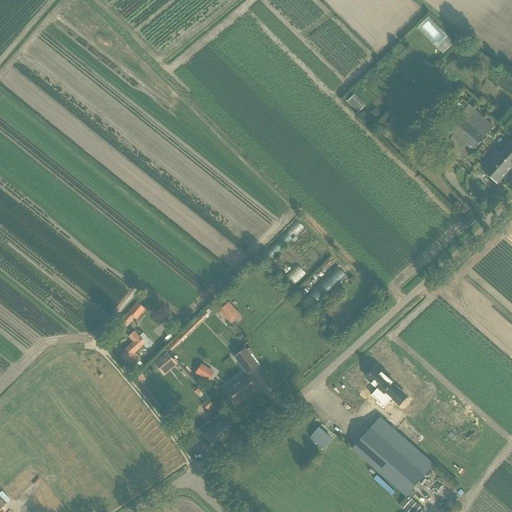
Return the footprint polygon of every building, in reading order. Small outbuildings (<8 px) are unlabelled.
[(430,18),(426,24),(441,36),(446,30),(430,18)] [(411,39),(436,63),(442,56),(417,32),(411,39)] [(444,39),(451,43),(455,37),(447,32),(444,39)] [(358,96),(350,104),(361,114),(369,106),(358,96)] [(493,127),(486,120),(469,106),(439,140),(455,155),(462,161),(493,127)] [(381,125),(373,131),(379,138),(386,132),(381,125)] [(511,167),(511,144),(510,143),(499,155),(495,152),(481,168),(498,184),(511,167)] [(109,173),(113,168),(98,155),(92,162),(93,162),(85,172),(97,181),(100,177),(108,183),(114,176),(109,173)] [(121,180),(116,198),(123,189),(130,191),(128,198),(126,200),(130,204),(133,205),(135,198),(137,199),(138,197),(132,191),(143,194),(142,198),(141,200),(140,205),(144,209),(146,204),(149,199),(145,198),(146,195),(132,182),(130,188),(121,186),(122,180),(124,178),(118,172),(116,176),(121,180)] [(188,226),(162,209),(156,205),(148,217),(153,220),(148,227),(166,239),(171,232),(174,234),(172,238),(178,242),(188,226)] [(341,269),(308,300),(316,308),(349,278),(341,269)] [(144,309),(135,302),(118,322),(124,328),(133,318),(135,320),(144,309)] [(231,324),(232,323),(241,315),(228,302),(219,311),(231,324)] [(172,351),(208,315),(205,312),(203,310),(196,317),(197,317),(191,323),(192,324),(168,347),(172,351)] [(225,337),(235,347),(239,343),(233,338),(239,332),(234,327),(225,337)] [(119,355),(125,361),(135,372),(142,365),(139,361),(140,360),(134,353),(144,344),(148,348),(153,344),(143,333),(139,337),(133,331),(128,337),(133,342),(119,355)] [(233,357),(248,376),(259,367),(244,348),(233,357)] [(166,353),(153,364),(159,372),(172,361),(166,353)] [(208,369),(203,376),(211,382),(216,375),(208,369)] [(376,371),(366,381),(378,392),(371,399),(377,405),(376,406),(382,412),(392,402),(393,404),(400,396),(392,389),(394,387),(376,371)] [(142,374),(137,378),(141,383),(146,379),(142,374)] [(255,390),(249,382),(245,376),(225,391),(230,397),(236,405),(255,390)] [(207,399),(202,404),(208,410),(213,406),(207,399)] [(232,432),(223,420),(219,414),(197,429),(189,417),(179,424),(192,442),(201,436),(201,435),(203,434),(211,446),(232,432)] [(380,418),(353,449),(360,456),(407,497),(434,465),(388,424),(380,418)] [(324,450),(332,441),(318,428),(310,438),(324,450)]
